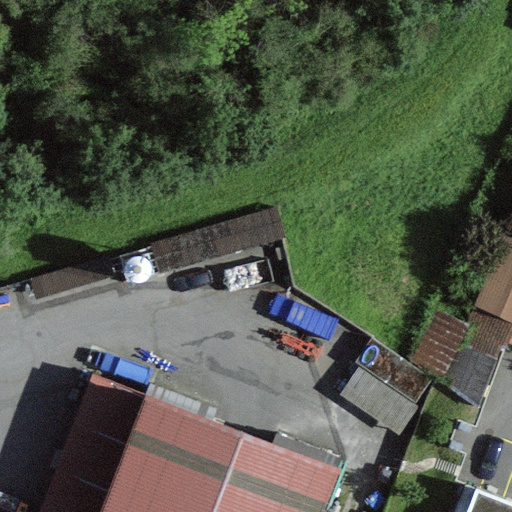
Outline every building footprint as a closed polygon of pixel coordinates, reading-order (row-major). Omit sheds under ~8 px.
[(126,273),(129,283),(288,237),(279,206),(30,279),(36,300),(126,273)] [(511,211),(472,308),(511,324),(511,211)] [(511,324),(472,308),(442,381),(481,405),(505,346),(506,344),(511,345),(511,324)] [(327,511),(343,472),(92,375),(39,511),(327,511)] [(511,511),(511,502),(466,484),(459,504),(468,507),(466,511),(511,511)]
